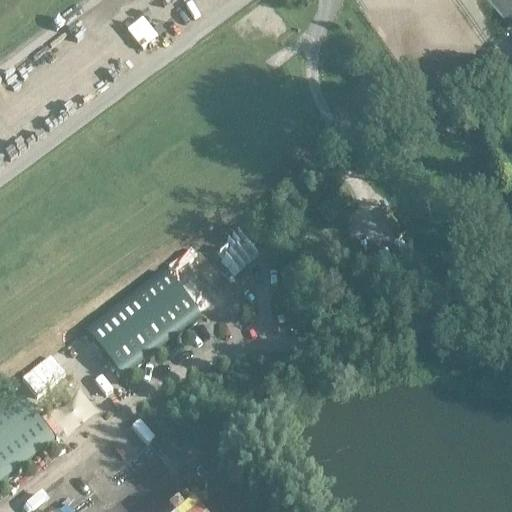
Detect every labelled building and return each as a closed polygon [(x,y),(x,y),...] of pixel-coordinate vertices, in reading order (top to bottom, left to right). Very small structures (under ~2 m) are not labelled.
[(152,0),(143,0),(141,2),(156,22),(164,16),(152,0)] [(183,0),(198,16),(215,0),(183,0)] [(511,0),(494,0),(510,22),(511,20),(511,0)] [(133,7),(49,68),(65,90),(70,86),(66,80),(75,73),(85,87),(155,36),(133,7)] [(255,236),(281,217),(337,177),(321,156),(243,47),(162,105),(255,236)] [(163,274),(84,335),(88,340),(114,374),(121,383),(200,321),(163,274)] [(16,397),(0,409),(0,485),(53,444),(16,397)]
